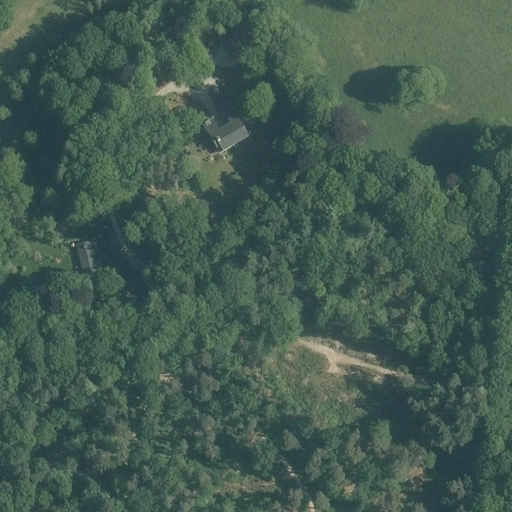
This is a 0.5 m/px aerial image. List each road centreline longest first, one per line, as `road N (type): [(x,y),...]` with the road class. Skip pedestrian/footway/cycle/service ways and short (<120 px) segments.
road 1 (track): [(181,77),(115,131),(104,155),(105,197),(151,290),(149,316),(134,336)]
road 2 (track): [(54,463),(121,405),(139,354),(134,336),(75,326),(47,331),(0,365)]
road 3 (track): [(44,511),(54,463),(99,485),(114,506)]
